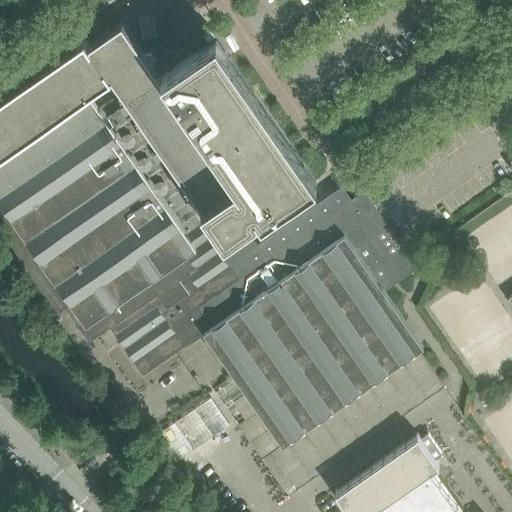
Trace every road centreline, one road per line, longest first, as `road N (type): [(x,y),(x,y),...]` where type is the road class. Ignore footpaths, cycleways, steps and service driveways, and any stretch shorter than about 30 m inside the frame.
road 1 (residential): [(221,0),(314,135),(330,143),(346,140),(511,26)]
road 2 (residential): [(85,511),(0,421)]
